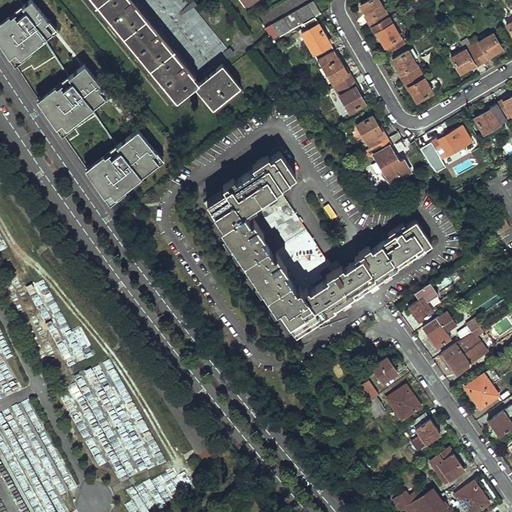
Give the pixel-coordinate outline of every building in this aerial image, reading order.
[(33,0),(27,0),(22,4),(26,8),(17,15),(14,11),(11,14),(0,22),(0,30),(20,55),(30,47),(51,29),(45,20),(48,18),(33,0)] [(196,85),(213,105),(241,84),(224,63),(234,55),(189,0),(95,0),(177,100),(196,85)] [(369,19),(373,26),(390,15),(380,0),(370,0),(364,4),(371,17),(369,19)] [(14,11),(17,15),(26,8),(22,4),(22,3),(15,9),(15,10),(14,11)] [(309,3),(266,27),(273,40),(303,23),(316,16),(316,15),(309,3)] [(0,22),(11,14),(9,12),(0,19),(0,38),(15,62),(31,48),(30,47),(20,55),(0,30),(0,22)] [(406,43),(402,36),(406,33),(394,13),(390,15),(373,26),(377,33),(379,31),(387,45),(391,52),(406,43)] [(316,16),(303,23),(307,30),(302,33),(318,59),(334,49),(335,48),(316,16)] [(48,18),(45,20),(51,29),(52,30),(56,27),(48,17),(48,18)] [(474,44),(484,61),(491,57),(490,55),(503,47),(494,32),(474,44)] [(454,56),(463,71),(476,64),(477,65),(484,61),(474,44),(454,56)] [(415,48),(396,59),(403,72),(401,74),(405,80),(422,70),(415,57),(419,55),(415,48)] [(318,59),(336,88),(353,77),(349,69),(347,71),(334,49),(318,59)] [(101,81),(83,60),(67,72),(71,77),(62,84),(58,80),(56,82),(41,94),(65,123),(75,115),(104,93),(97,85),(98,84),(101,81)] [(422,70),(405,80),(409,87),(411,86),(419,99),(434,90),(422,70)] [(60,78),(58,80),(62,84),(71,77),(67,72),(60,78)] [(353,77),(336,88),(349,109),(365,100),(356,85),(358,85),(353,77)] [(56,82),(54,80),(37,94),(60,130),(76,117),(75,115),(65,123),(41,94),(56,82)] [(108,89),(101,81),(98,84),(97,85),(104,93),(108,89)] [(498,102),(508,119),(511,116),(511,95),(506,100),(505,98),(498,102)] [(477,117),(486,131),(508,119),(498,102),(492,105),(493,107),(477,117)] [(358,124),(372,145),(388,135),(384,128),(382,129),(373,114),(358,124)] [(153,144),(135,123),(114,139),(118,143),(109,150),(106,146),(103,149),(88,161),(107,184),(112,190),(122,182),(155,154),(149,147),(153,144)] [(444,146),(448,151),(471,138),(463,125),(447,135),(446,132),(432,141),(437,150),(444,146)] [(400,158),(391,144),(393,143),(388,135),(372,145),(365,150),(366,152),(367,153),(369,154),(370,155),(372,155),(374,154),(376,153),(385,167),(385,168),(392,180),(412,168),(405,156),(400,158)] [(106,146),(109,150),(118,143),(114,139),(113,138),(107,144),(108,145),(106,146)] [(153,144),(149,147),(155,154),(156,155),(160,152),(153,144)] [(88,161),(103,149),(101,147),(83,162),(107,197),(123,184),(122,182),(112,190),(107,184),(88,161)] [(469,156),(482,175),(495,166),(482,147),(469,156)] [(205,201),(294,334),(432,240),(416,217),(407,223),(405,220),(389,231),(391,234),(373,247),(371,244),(360,251),(362,254),(341,268),(339,265),(332,270),(334,273),(315,285),(313,282),(323,275),(320,270),(331,263),(279,185),(296,173),(281,150),(267,159),(264,156),(258,160),(260,163),(232,182),(230,179),(223,183),(226,187),(205,201)] [(511,224),(505,214),(492,222),(499,233),(511,224)] [(423,296),(426,301),(439,292),(431,280),(415,291),(420,298),(423,296)] [(437,302),(443,310),(458,299),(452,292),(437,302)] [(409,305),(419,320),(433,311),(426,301),(423,296),(420,298),(409,305)] [(428,333),(437,346),(451,336),(446,330),(456,322),(447,309),(423,325),(428,333)] [(457,331),(461,337),(474,329),(480,324),(483,322),(477,314),(466,322),(468,324),(457,331)] [(483,329),(480,324),(474,329),(477,333),(483,329)] [(477,333),(474,329),(461,337),(445,349),(449,355),(446,358),(456,373),(473,361),(473,360),(488,350),(477,333)] [(373,366),(383,381),(398,371),(387,356),(373,366)] [(474,397),(481,407),(500,394),(492,383),(501,377),(493,367),(472,381),(474,385),(470,388),(476,396),(474,397)] [(357,388),(367,402),(376,395),(379,393),(369,379),(357,388)] [(388,396),(403,418),(422,405),(415,394),(414,395),(408,388),(404,391),(401,387),(388,396)] [(367,402),(373,410),(377,416),(385,410),(381,404),(382,403),(376,395),(367,402)] [(490,419),(500,434),(511,426),(511,420),(508,415),(511,412),(511,403),(490,419)] [(412,439),(418,448),(437,435),(434,430),(438,427),(427,410),(412,421),(420,433),(412,439)] [(439,463),(449,478),(464,468),(454,454),(456,452),(450,445),(430,459),(434,466),(439,463)] [(449,478),(439,463),(434,466),(445,481),(449,478)] [(456,492),(469,511),(473,511),(490,500),(483,490),(481,492),(476,484),(472,487),(469,483),(456,492)] [(413,511),(422,507),(425,511),(441,511),(450,506),(440,493),(435,486),(418,499),(415,493),(410,496),(403,501),(399,496),(394,500),(401,510),(406,506),(410,511),(413,511)] [(403,501),(410,496),(406,491),(399,496),(403,501)]
